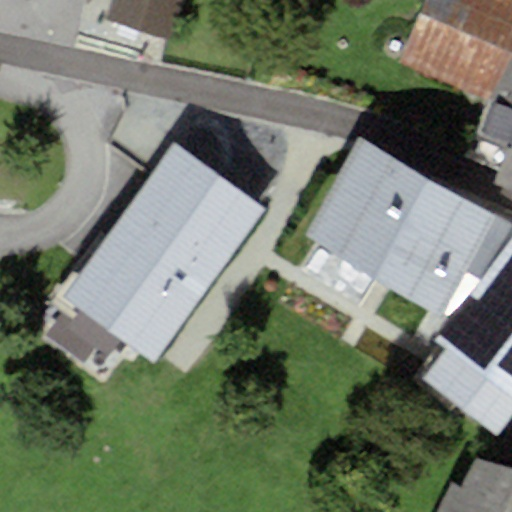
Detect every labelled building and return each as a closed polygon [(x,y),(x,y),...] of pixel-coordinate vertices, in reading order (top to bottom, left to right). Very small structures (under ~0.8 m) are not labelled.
[(183,0),(122,0),(115,23),(170,41),(183,0)] [(511,42),(511,0),(426,0),(400,64),(488,101),(511,45),(511,42)] [(110,146),(150,176),(174,143),(123,113),(110,146)] [(360,139),(304,236),(440,315),(442,312),(494,222),(496,218),(360,139)] [(266,210),(174,143),(150,176),(62,298),(155,364),(266,210)] [(511,146),(498,181),(511,186),(511,146)] [(511,236),(511,233),(494,222),(442,312),(450,319),(511,236)] [(511,236),(450,319),(435,339),(448,349),(511,395),(511,236)] [(511,416),(511,395),(448,349),(425,379),(497,435),(511,416)] [(465,485),(452,479),(436,511),(511,511),(511,468),(477,461),(465,485)]
